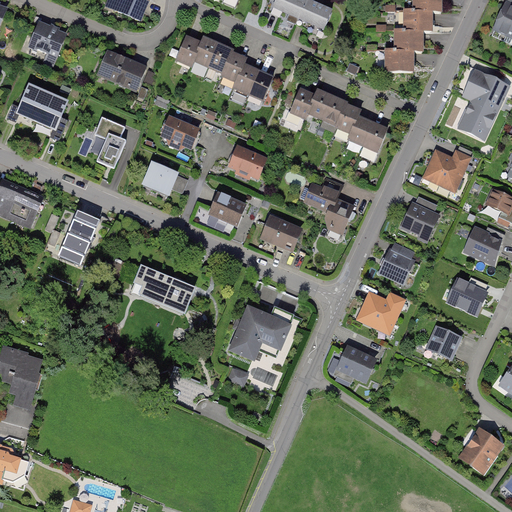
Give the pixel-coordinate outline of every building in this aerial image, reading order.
[(143,21),(151,0),(110,0),(108,6),(143,21)] [(305,0),(272,0),(269,7),(296,20),(305,0)] [(333,11),(309,0),(305,0),(296,20),(323,32),(333,11)] [(441,0),(412,0),(412,16),(442,17),(441,0)] [(511,8),(505,5),(491,35),(511,43),(511,8)] [(67,30),(39,18),(27,48),(55,60),(67,30)] [(433,19),(404,18),(403,37),(433,37),(433,19)] [(174,57),(189,64),(201,37),(186,30),(174,57)] [(189,64),(204,71),(216,44),(201,37),(189,64)] [(424,38),(395,38),(394,56),(424,57),(424,38)] [(204,71),(219,78),(231,51),(216,44),(204,71)] [(147,64),(108,47),(96,74),(135,90),(147,64)] [(219,78),(234,85),(247,57),(231,51),(219,78)] [(511,86),(511,72),(471,54),(444,117),(490,137),(511,86)] [(234,85),(249,92),(262,64),(247,57),(234,85)] [(414,57),(385,57),(385,75),(414,76),(414,57)] [(249,92),(264,98),(277,71),(262,64),(249,92)] [(48,95),(27,86),(17,111),(37,120),(48,95)] [(308,121),(317,97),(301,91),(292,115),(308,121)] [(309,120),(323,126),(334,99),(320,93),(309,120)] [(69,104),(48,95),(37,120),(58,129),(69,104)] [(323,126),(337,131),(347,104),(334,99),(323,126)] [(337,131),(350,136),(361,110),(347,104),(337,131)] [(97,163),(115,170),(126,144),(121,141),(126,130),(103,119),(95,136),(107,141),(97,163)] [(200,133),(170,121),(163,137),(195,150),(197,146),(200,133)] [(374,127),(358,121),(348,145),(364,152),(374,127)] [(390,134),(374,127),(364,152),(380,158),(390,134)] [(266,162),(237,149),(226,165),(258,179),(266,162)] [(437,153),(424,181),(457,196),(473,161),(456,153),(452,161),(437,153)] [(188,181),(152,167),(145,185),(170,195),(172,190),(183,194),(188,181)] [(320,196),(338,205),(347,185),(329,177),(320,196)] [(42,206),(0,188),(0,217),(31,230),(42,206)] [(511,201),(494,193),(484,214),(511,227),(511,201)] [(249,209),(218,195),(207,219),(238,233),(249,209)] [(356,213),(333,203),(322,227),(345,237),(356,213)] [(441,216),(412,204),(400,232),(429,245),(441,216)] [(101,222),(78,212),(58,257),(81,267),(101,222)] [(306,228),(272,213),(260,241),(294,255),(306,228)] [(506,242),(474,229),(463,255),(495,268),(506,242)] [(390,252),(379,276),(407,288),(418,264),(390,252)] [(196,291),(141,268),(134,285),(143,288),(139,297),(185,317),(196,291)] [(457,273),(445,306),(481,319),(493,285),(457,273)] [(370,294),(358,322),(392,337),(407,302),(391,294),(387,301),(370,294)] [(280,353),(295,317),(274,308),(270,319),(249,310),(232,351),(254,360),(260,345),(280,353)] [(454,364),(464,340),(437,328),(426,352),(454,364)] [(47,360),(4,345),(0,358),(0,374),(12,379),(6,396),(32,405),(47,360)] [(379,361),(347,348),(337,372),(369,384),(379,361)] [(511,363),(499,381),(511,390),(511,363)] [(248,377),(234,371),(230,380),(244,386),(248,377)] [(503,441),(479,425),(460,456),(484,471),(503,441)] [(31,455),(0,445),(0,476),(23,483),(31,455)] [(91,511),(93,506),(74,501),(70,511),(91,511)]
